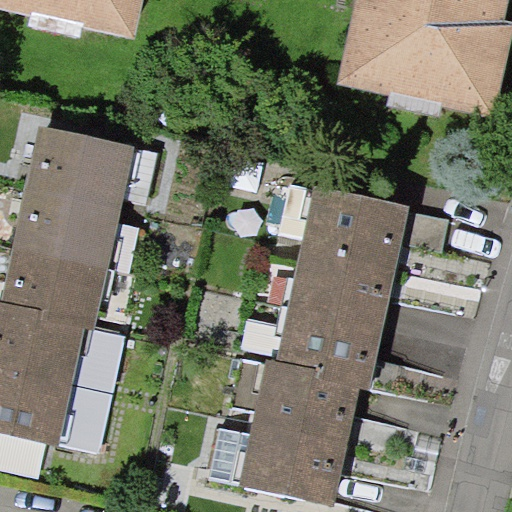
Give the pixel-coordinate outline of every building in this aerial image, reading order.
[(78,30),(81,19),(127,29),(133,0),(0,0),(0,1),(37,9),(34,21),(78,30)] [(437,108),(440,96),(486,107),(505,24),(493,22),(497,0),(361,0),(354,37),(357,38),(349,77),(396,87),(393,98),(437,108)] [(53,133),(41,192),(125,209),(137,150),(53,133)] [(41,192),(29,251),(112,268),(125,209),(41,192)] [(319,195),(307,255),(391,272),(403,213),(319,195)] [(29,251),(16,310),(89,325),(100,328),(112,268),(29,251)] [(307,255),(294,314),(378,331),(391,272),(307,255)] [(5,308),(0,334),(0,371),(77,387),(89,325),(16,310),(5,308)] [(294,314),(282,373),(355,388),(366,390),(378,331),(294,314)] [(271,370),(259,429),(343,447),(355,388),(282,373),(271,370)] [(0,371),(0,433),(65,446),(77,387),(0,371)] [(259,429),(247,489),(331,506),(343,447),(259,429)]
